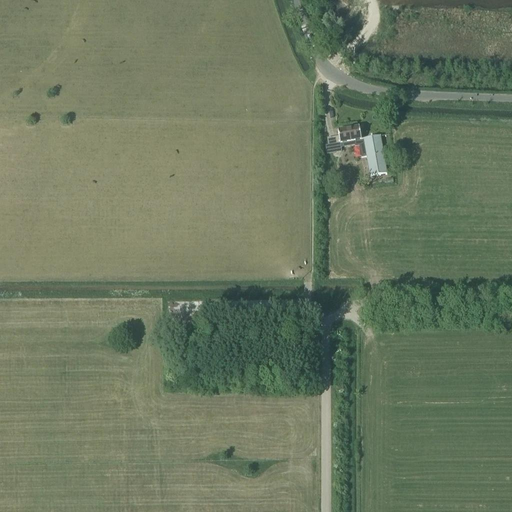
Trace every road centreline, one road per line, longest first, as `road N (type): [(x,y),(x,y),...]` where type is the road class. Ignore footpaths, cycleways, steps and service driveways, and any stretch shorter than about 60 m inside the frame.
road 1 (unclassified): [(511,99),(351,86),(315,58),(295,0)]
road 2 (unclassified): [(324,511),(324,320)]
